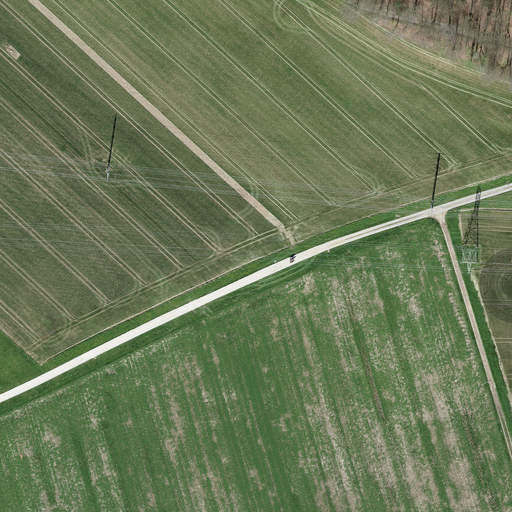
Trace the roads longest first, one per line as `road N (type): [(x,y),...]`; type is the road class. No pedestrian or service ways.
road 1 (track): [(0,397),(286,265),(511,187)]
road 2 (track): [(511,454),(438,213)]
